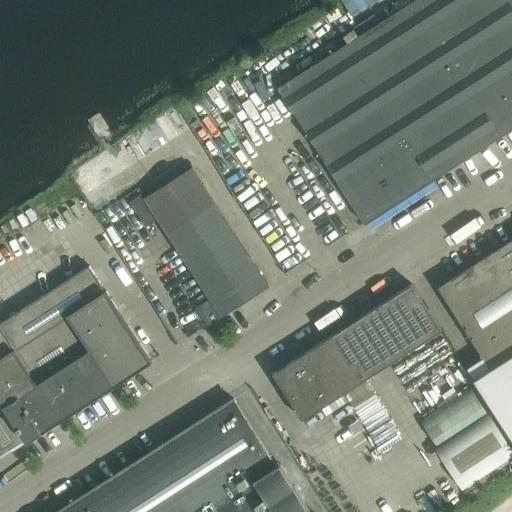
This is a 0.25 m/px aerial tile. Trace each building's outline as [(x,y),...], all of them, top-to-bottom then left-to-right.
[(511,130),(511,4),(509,0),(415,0),(278,88),(366,224),(511,130)] [(147,198),(211,299),(198,308),(209,325),(269,286),(193,168),(147,198)] [(511,240),(439,288),(484,358),(468,368),(511,436),(511,240)] [(12,451),(152,361),(90,266),(0,324),(0,400),(4,407),(0,409),(0,457),(12,450),(12,451)] [(340,396),(442,330),(413,284),(274,373),(303,419),(332,401),(336,407),(344,402),(340,396)] [(438,447),(489,415),(472,388),(422,420),(438,447)] [(234,399),(57,511),(312,511),(310,508),(309,507),(280,461),(275,464),(234,399)] [(463,489),(511,457),(511,446),(491,413),(489,415),(437,448),(463,489)]
